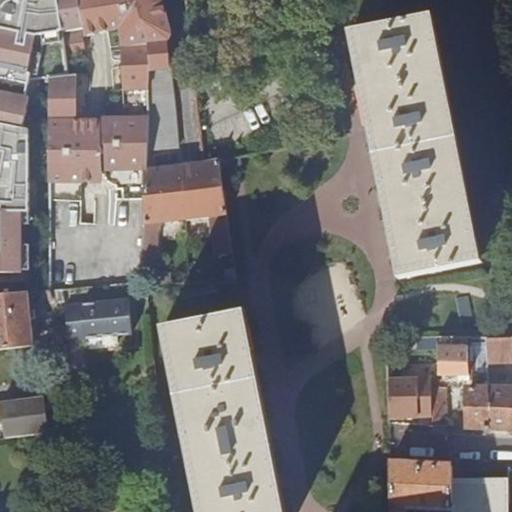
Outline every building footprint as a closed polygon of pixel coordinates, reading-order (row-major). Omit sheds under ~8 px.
[(51,0),(56,33),(64,32),(83,29),(78,0),(51,0)] [(75,76),(68,77),(51,79),(51,114),(51,183),(104,183),(105,171),(147,170),(148,170),(150,135),(151,103),(150,74),(146,41),(160,40),(153,8),(132,15),(128,0),(78,0),(83,29),(84,38),(119,30),(122,47),(127,120),(77,121),(75,76)] [(128,0),(132,15),(153,8),(160,40),(146,41),(150,74),(170,71),(168,40),(171,36),(162,0),(128,0)] [(477,265),(428,19),(355,34),(359,52),(380,155),(386,185),(403,271),(405,279),(477,265)] [(51,114),(51,79),(68,77),(64,32),(56,33),(25,38),(30,82),(33,82),(33,113),(51,114)] [(151,103),(150,135),(176,133),(170,71),(150,74),(151,103)] [(233,255),(220,161),(204,164),(204,163),(148,170),(147,170),(146,184),(145,225),(146,225),(144,269),(233,255)] [(146,184),(147,170),(105,171),(104,183),(146,184)] [(0,297),(0,351),(34,348),(31,321),(36,321),(35,313),(30,314),(27,295),(0,297)] [(133,336),(130,302),(67,308),(70,342),(133,336)] [(249,364),(240,315),(164,330),(201,511),(279,511),(274,484),(263,429),(249,364)] [(41,334),(42,347),(56,346),(55,333),(41,334)] [(511,337),(486,338),(486,355),(486,361),(511,361),(511,337)] [(486,355),(486,338),(472,338),(472,347),(472,355),(486,355)] [(453,347),(453,339),(438,339),(438,388),(431,388),(430,415),(430,426),(444,427),(444,376),(457,376),(458,382),(468,381),(467,348),(467,347),(453,347)] [(431,380),(388,381),(388,416),(430,415),(431,388),(431,380)] [(488,429),(487,389),(487,384),(481,384),(481,388),(469,388),(464,393),(464,397),(465,404),(465,428),(488,429)] [(488,429),(511,430),(511,389),(487,389),(488,429)] [(46,436),(41,398),(2,403),(6,441),(46,436)] [(449,468),(390,465),(390,511),(405,511),(406,509),(450,511),(450,481),(449,468)] [(506,480),(450,481),(450,511),(506,511),(506,505),(506,480)]
